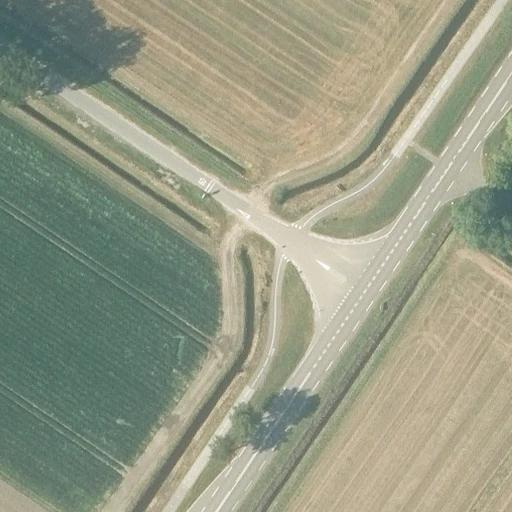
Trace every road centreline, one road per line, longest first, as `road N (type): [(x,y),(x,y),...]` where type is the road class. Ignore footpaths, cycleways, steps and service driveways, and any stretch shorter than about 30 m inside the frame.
road 1 (unclassified): [(315,260),(0,48)]
road 2 (primary): [(374,276),(511,72)]
road 3 (primary): [(216,511),(352,309)]
